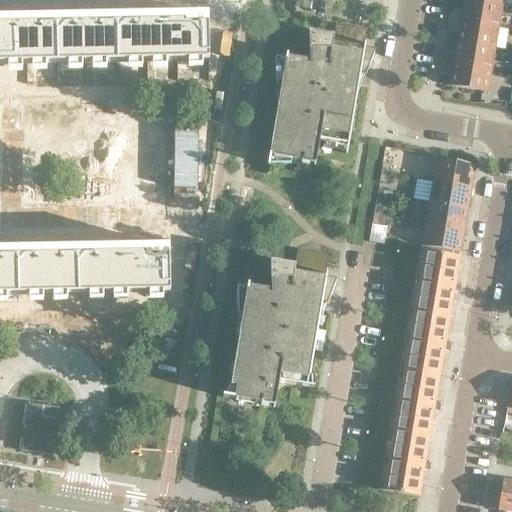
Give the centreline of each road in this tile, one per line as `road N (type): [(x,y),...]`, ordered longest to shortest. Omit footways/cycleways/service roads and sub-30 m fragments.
road 1 (residential): [(445,511),(511,181)]
road 2 (residential): [(316,511),(370,235)]
road 3 (residential): [(511,128),(389,107),(407,0)]
road 4 (unclassified): [(81,505),(92,421),(85,373),(67,358),(46,355),(17,356),(0,368)]
road 5 (residential): [(0,219),(163,216)]
